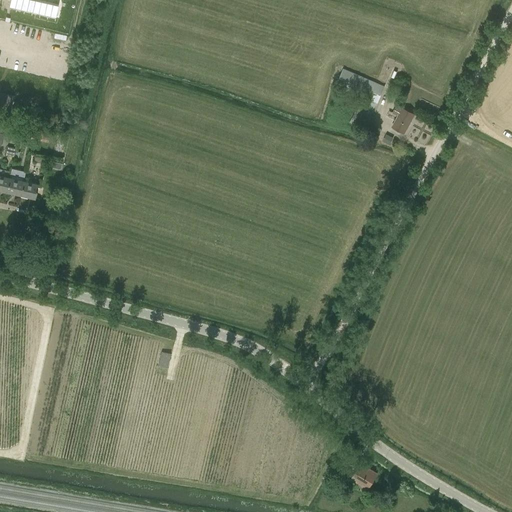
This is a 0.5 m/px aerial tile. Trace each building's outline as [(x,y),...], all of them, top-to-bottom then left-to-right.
[(58,4),(39,0),(9,0),(8,5),(56,16),(58,4)] [(377,103),(385,86),(343,68),(335,86),(377,103)] [(367,132),(373,120),(369,118),(374,109),(360,101),(349,122),(367,132)] [(392,113),(398,115),(392,127),(404,133),(414,113),(402,107),(401,108),(396,105),(392,113)] [(19,134),(26,136),(28,129),(20,127),(19,134)] [(386,134),(382,141),(390,145),(393,138),(386,134)] [(5,154),(14,156),(15,151),(16,148),(7,146),(5,154)] [(50,161),(49,167),(60,169),(62,164),(50,161)] [(11,168),(9,177),(6,191),(20,194),(23,180),(25,171),(11,168)] [(0,189),(6,191),(9,177),(0,174),(0,189)] [(38,183),(23,180),(20,194),(34,197),(38,183)] [(162,351),(159,365),(168,367),(171,353),(162,351)] [(378,473),(360,462),(351,478),(368,489),(378,473)] [(339,481),(332,492),(340,497),(347,485),(339,481)]
